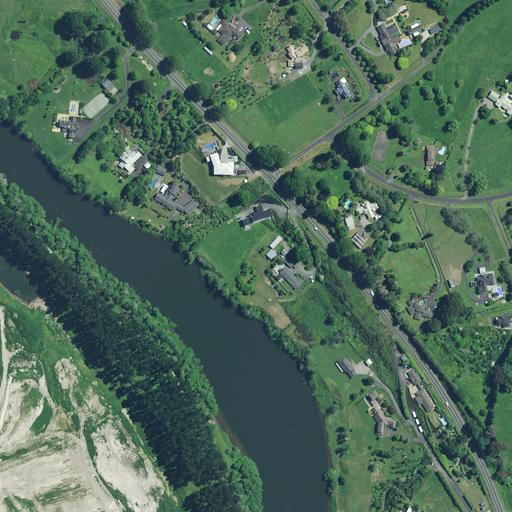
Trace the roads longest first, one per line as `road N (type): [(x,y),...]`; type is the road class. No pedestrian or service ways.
road 1 (tertiary): [(269,176),(405,339),(453,410),(500,511)]
road 2 (tertiary): [(104,0),(269,176)]
road 3 (residential): [(327,134),(391,185),(444,199),(487,199)]
